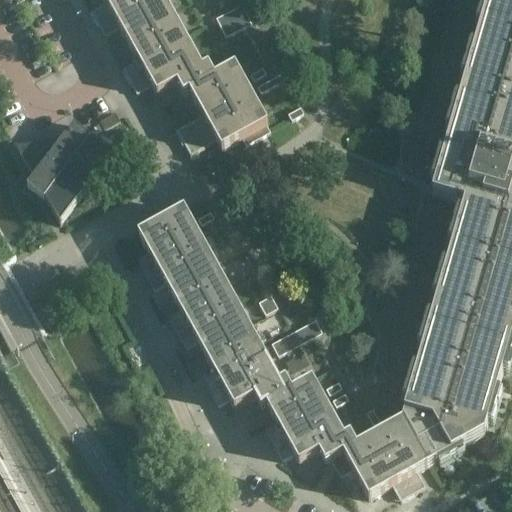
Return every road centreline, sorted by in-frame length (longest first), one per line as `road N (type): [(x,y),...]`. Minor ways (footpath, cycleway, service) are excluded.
road 1 (residential): [(260,511),(207,477),(182,413),(90,249)]
road 2 (residential): [(132,511),(0,301)]
road 3 (residential): [(0,44),(32,102),(47,110),(103,82),(58,0)]
